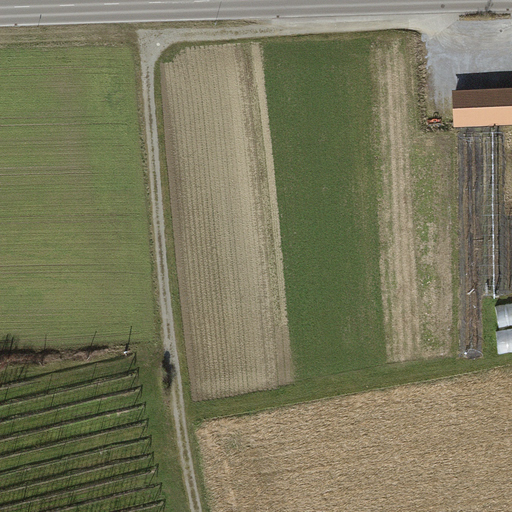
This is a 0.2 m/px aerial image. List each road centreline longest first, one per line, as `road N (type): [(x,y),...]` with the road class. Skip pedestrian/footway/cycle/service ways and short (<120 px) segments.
road 1 (track): [(511,32),(457,33),(406,22),(311,26),(169,35),(154,48),(149,72),(172,354),(200,511)]
road 2 (primary): [(262,0),(0,7)]
road 3 (track): [(169,35),(0,39)]
